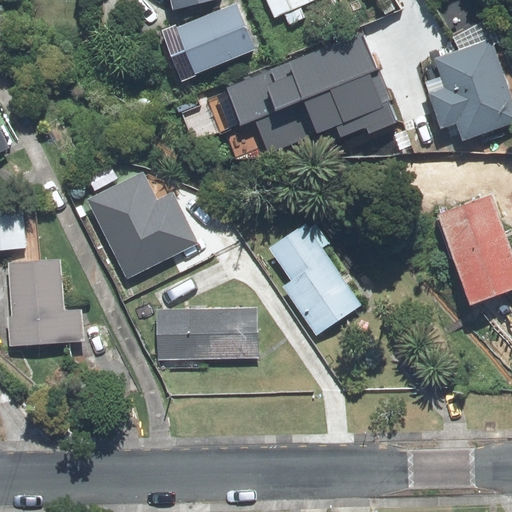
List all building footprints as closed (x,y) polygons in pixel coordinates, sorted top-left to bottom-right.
[(246,0),(244,0),(171,29),(191,82),(267,52),(246,0)] [(271,0),(279,16),(314,0),(271,0)] [(511,124),(511,93),(495,47),(449,63),(458,88),(444,93),(455,123),(468,118),(475,137),(511,124)] [(0,113),(0,149),(14,144),(0,113)] [(149,173),(96,198),(134,275),(204,241),(180,191),(163,200),(149,173)] [(511,234),(499,196),(449,213),(477,294),(511,282),(511,234)] [(0,251),(36,249),(34,209),(0,210),(0,251)] [(363,305),(312,228),(280,249),(301,281),(294,286),(323,331),(363,305)] [(68,262),(19,264),(24,344),(89,341),(87,310),(71,311),(68,262)] [(263,306),(166,309),(165,357),(264,355),(263,306)]
